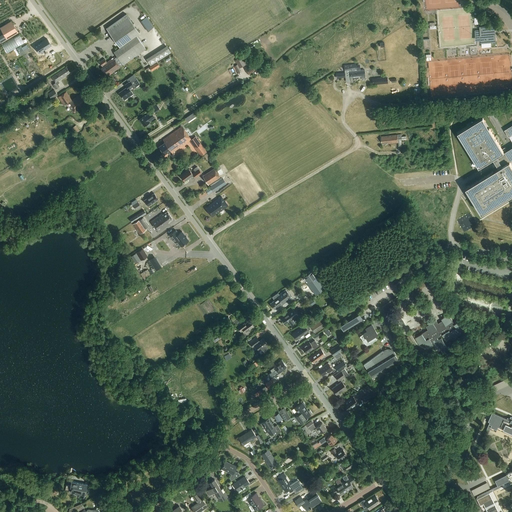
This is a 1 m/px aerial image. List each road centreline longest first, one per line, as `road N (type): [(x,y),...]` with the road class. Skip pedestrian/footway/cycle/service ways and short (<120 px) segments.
road 1 (unclassified): [(307,377),(31,0)]
road 2 (residential): [(375,300),(453,246),(511,258)]
road 3 (unclassified): [(383,480),(307,377)]
